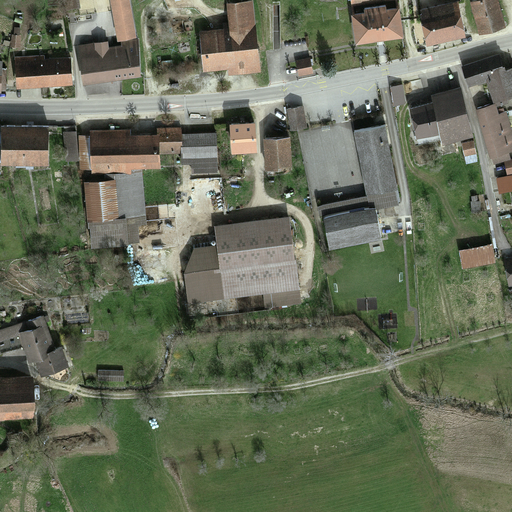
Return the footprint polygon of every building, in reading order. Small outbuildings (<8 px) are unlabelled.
[(73,0),(61,0),(63,12),(75,11),(73,0)] [(492,0),(489,0),(468,5),(474,33),(499,27),(492,0)] [(227,32),(197,34),(198,71),(253,68),(251,5),(226,6),(227,32)] [(453,5),(417,13),(423,44),(460,37),(453,5)] [(362,15),(350,17),(353,45),(398,40),(395,12),(382,13),(381,10),(362,12),(362,15)] [(194,21),(166,22),(167,37),(195,36),(194,21)] [(18,38),(9,37),(9,47),(17,47),(18,38)] [(76,47),(80,84),(137,77),(132,41),(120,43),(121,49),(103,51),(102,44),(76,47)] [(495,56),(459,68),(465,87),(484,81),(501,75),(495,56)] [(39,58),(12,59),(12,89),(67,87),(67,60),(39,61),(39,58)] [(307,59),(293,62),(296,76),(310,74),(307,59)] [(511,72),(501,75),(484,81),(491,103),(511,96),(511,72)] [(402,85),(389,87),(392,105),(405,103),(402,85)] [(467,137),(458,89),(430,94),(432,106),(411,109),(416,137),(437,133),(439,142),(467,137)] [(304,103),(287,106),(291,127),(307,125),(304,103)] [(491,106),(475,111),(488,158),(511,150),(511,143),(503,111),(494,114),(491,106)] [(368,198),(369,204),(376,203),(399,199),(385,122),(355,128),(367,192),(368,198)] [(251,125),(227,126),(228,154),(251,154),(251,125)] [(44,127),(0,127),(0,166),(45,167),(44,127)] [(178,129),(155,130),(155,136),(156,155),(178,154),(178,135),(178,129)] [(156,155),(155,136),(127,137),(127,131),(87,132),(87,137),(88,170),(88,174),(103,174),(123,174),(123,170),(140,169),(156,169),(156,155)] [(290,132),(264,134),(265,163),(292,162),(290,132)] [(62,161),(76,161),(76,137),(76,133),(61,134),(62,161)] [(213,135),(178,135),(178,154),(178,164),(189,164),(189,171),(214,171),(213,135)] [(76,170),(88,170),(87,137),(76,137),(76,161),(76,170)] [(471,142),(460,144),(462,157),(473,156),(471,142)] [(141,225),(140,169),(123,170),(123,174),(103,174),(103,182),(114,182),(114,226),(135,225),(141,225)] [(114,226),(114,182),(103,182),(83,183),(84,226),(114,226)] [(369,204),(367,192),(317,201),(320,213),(324,212),(369,204)] [(470,202),(470,211),(478,211),(478,201),(470,202)] [(369,204),(324,212),(329,243),(382,233),(376,203),(369,204)] [(285,221),(213,229),(221,298),(293,290),(285,221)] [(114,226),(84,226),(84,229),(88,229),(88,247),(135,246),(135,225),(114,226)] [(490,246),(458,251),(461,268),(492,264),(490,246)] [(511,258),(503,260),(507,286),(511,285),(511,258)] [(51,353),(40,318),(0,330),(0,349),(21,343),(27,361),(35,359),(41,376),(62,369),(56,351),(51,353)] [(28,380),(0,380),(0,422),(1,423),(1,443),(11,443),(11,423),(29,422),(28,380)]
